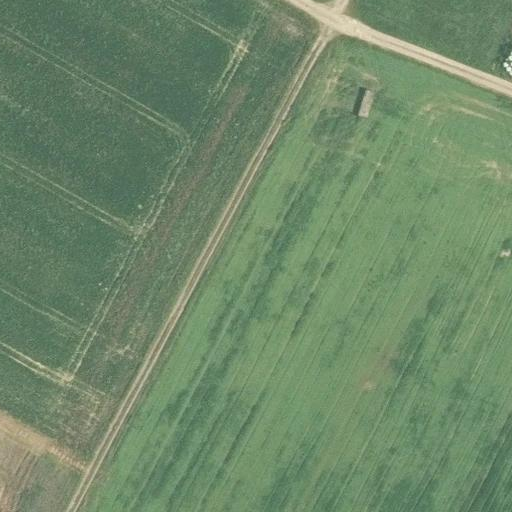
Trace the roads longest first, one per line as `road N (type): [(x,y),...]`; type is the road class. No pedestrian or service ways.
road 1 (track): [(73,511),(342,0)]
road 2 (track): [(291,0),(511,93)]
